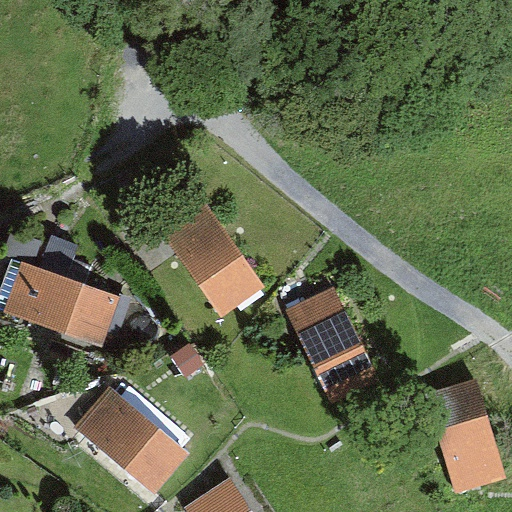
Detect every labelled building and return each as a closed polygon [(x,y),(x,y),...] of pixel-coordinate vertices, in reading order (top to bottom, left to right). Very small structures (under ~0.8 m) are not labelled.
[(212,214),(168,243),(226,332),(271,303),(212,214)] [(125,297),(24,262),(8,307),(110,342),(125,297)] [(342,288),(296,310),(339,401),(385,379),(342,288)] [(484,382),(436,396),(464,492),(511,478),(484,382)] [(192,449),(113,385),(81,425),(160,488),(192,449)] [(258,511),(237,479),(194,506),(197,511),(258,511)]
